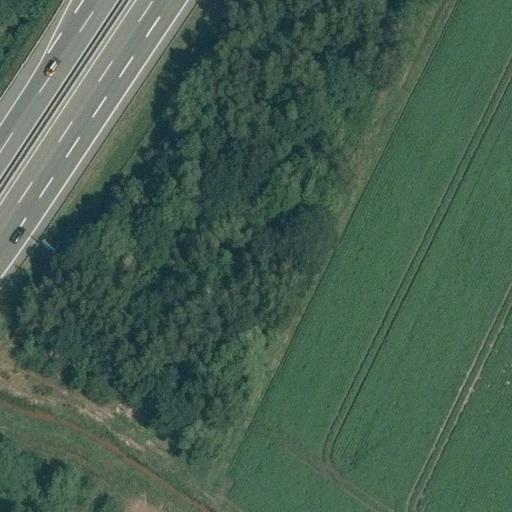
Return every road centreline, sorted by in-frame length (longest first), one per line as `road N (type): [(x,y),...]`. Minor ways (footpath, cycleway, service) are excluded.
road 1 (motorway): [(0,238),(158,0)]
road 2 (motorway): [(102,0),(0,155)]
